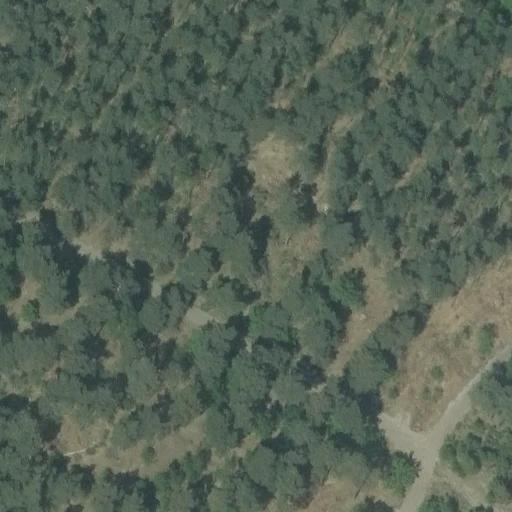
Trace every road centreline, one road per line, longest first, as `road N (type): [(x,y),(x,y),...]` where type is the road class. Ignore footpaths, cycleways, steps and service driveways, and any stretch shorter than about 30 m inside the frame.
road 1 (track): [(0,203),(483,511)]
road 2 (track): [(486,362),(440,487),(417,511)]
